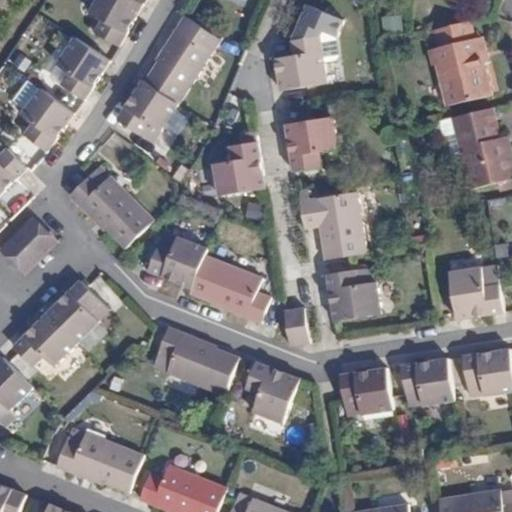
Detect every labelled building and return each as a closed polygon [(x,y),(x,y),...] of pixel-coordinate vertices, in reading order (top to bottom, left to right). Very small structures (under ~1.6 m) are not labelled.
[(108,21),(100,35),(121,47),(136,21),(145,6),(133,0),(102,0),(95,13),(108,21)] [(283,91),(331,84),(328,60),(335,59),(342,55),(340,37),(347,20),(311,5),(295,40),(298,56),(278,60),(281,78),(283,91)] [(146,82),(180,104),(222,40),(187,16),(169,44),(159,59),(161,60),(146,82)] [(477,38),(473,20),(433,30),(438,48),(441,62),(437,63),(448,107),(494,96),(486,63),(485,61),(478,62),(477,59),(476,55),(481,54),(477,38)] [(485,36),(477,38),(481,54),(476,55),(477,59),(478,62),(485,61),(486,63),(490,62),(485,36)] [(71,76),(64,86),(85,100),(104,74),(112,62),(78,39),(59,67),(71,76)] [(441,62),(438,48),(429,50),(434,64),(437,63),(441,62)] [(140,134),(154,143),(180,104),(146,82),(145,81),(131,103),(119,121),(140,134)] [(35,126),(27,135),(49,152),(70,124),(77,114),(44,90),(24,117),(35,126)] [(494,108),(443,121),(446,136),(458,134),(471,188),(511,179),(511,151),(511,145),(503,147),(500,137),(497,123),(494,108)] [(292,153),(295,172),(321,168),(319,152),(338,149),(333,118),(288,125),(292,153)] [(148,152),(154,143),(140,134),(134,143),(148,152)] [(503,147),(511,145),(509,136),(500,137),(503,147)] [(268,189),(260,142),(244,144),(232,146),(234,162),(217,165),(222,197),(257,192),(258,190),(268,189)] [(0,159),(0,197),(13,184),(29,169),(10,150),(0,160),(0,159)] [(102,167),(72,196),(95,219),(107,231),(109,230),(128,249),(156,220),(102,167)] [(327,260),(368,254),(358,192),(312,199),(310,187),(300,188),(307,229),(322,227),(324,243),(327,260)] [(37,217),(3,251),(27,276),(61,242),(37,217)] [(165,233),(150,272),(178,283),(194,289),(207,256),(209,250),(165,233)] [(207,256),(194,289),(192,294),(217,304),(217,306),(232,312),(263,324),(274,298),(260,292),(265,279),(207,256)] [(506,313),(499,264),(452,271),(460,320),(489,315),(506,313)] [(334,307),(336,320),(382,313),(374,268),(329,275),(334,307)] [(62,301),(50,314),(78,343),(112,310),(83,281),(62,301)] [(290,329),(310,326),(307,309),(287,312),(290,329)] [(16,347),(35,367),(45,357),(54,366),(78,343),(50,314),(35,329),(16,347)] [(290,329),(292,346),(312,343),(310,326),(290,329)] [(168,371),(227,395),(233,379),(242,358),(217,349),(218,346),(197,338),(171,328),(161,354),(173,359),(168,371)] [(471,398),(511,391),(511,350),(490,353),(465,357),(471,398)] [(45,357),(35,367),(44,376),(54,366),(45,357)] [(0,419),(1,420),(34,387),(5,358),(0,362),(0,419)] [(411,407),(457,399),(451,359),(425,363),(404,367),(411,407)] [(286,421),(302,380),(274,369),(259,362),(249,386),(248,388),(262,394),(256,410),(286,421)] [(342,376),(349,417),(395,410),(389,369),(371,372),(342,376)] [(246,388),(239,405),(254,410),(261,394),(246,388)] [(82,447),(69,442),(59,467),(87,478),(106,486),(107,484),(132,493),(146,456),(88,432),(82,447)] [(166,480),(153,474),(143,500),(168,510),(172,511),(220,511),(230,489),(172,466),(166,480)] [(0,511),(21,511),(28,498),(12,491),(0,486),(0,511)] [(504,504),(511,502),(511,488),(502,490),(504,504)] [(511,511),(511,502),(504,504),(502,490),(441,499),(443,511),(511,511)] [(239,499),(234,511),(291,511),(253,496),(250,504),(239,499)]
